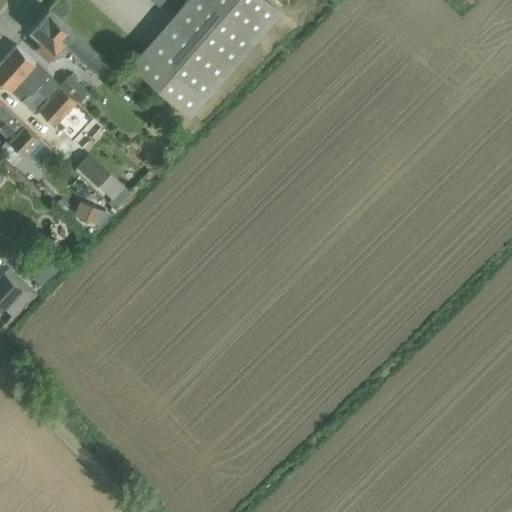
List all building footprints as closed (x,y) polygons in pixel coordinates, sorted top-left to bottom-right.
[(53,50),(70,32),(44,8),(27,25),(53,50)] [(67,41),(93,70),(103,61),(76,32),(67,41)] [(76,92),(15,42),(0,59),(0,65),(17,79),(22,73),(46,93),(40,101),(57,115),(76,92)] [(0,94),(0,128),(16,141),(33,119),(0,94)] [(39,143),(31,157),(42,164),(50,150),(39,143)] [(88,151),(74,165),(97,186),(110,172),(88,151)] [(0,176),(12,162),(0,152),(0,176)] [(82,195),(74,209),(93,219),(101,205),(82,195)] [(47,233),(56,241),(65,231),(56,223),(47,233)] [(31,248),(20,264),(43,281),(54,264),(31,248)] [(0,300),(12,311),(32,290),(14,273),(0,287),(0,300)]
